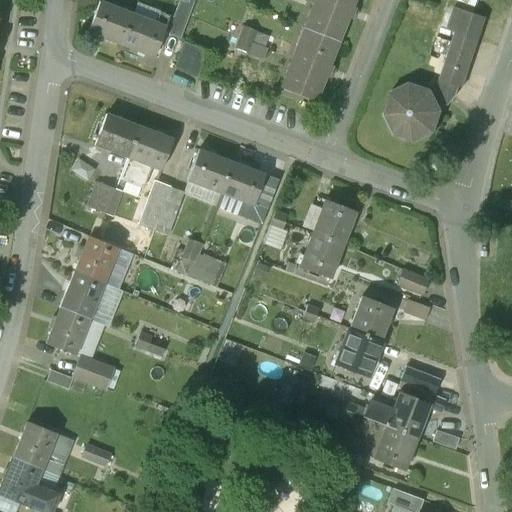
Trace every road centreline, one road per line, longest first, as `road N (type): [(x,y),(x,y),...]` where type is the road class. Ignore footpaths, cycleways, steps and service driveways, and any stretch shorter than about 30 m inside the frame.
road 1 (residential): [(0,356),(50,57)]
road 2 (residential): [(50,57),(326,162)]
road 3 (residential): [(458,216),(477,394)]
road 4 (residential): [(326,162),(388,0)]
road 5 (residential): [(511,52),(458,216)]
road 6 (residential): [(326,162),(458,216)]
